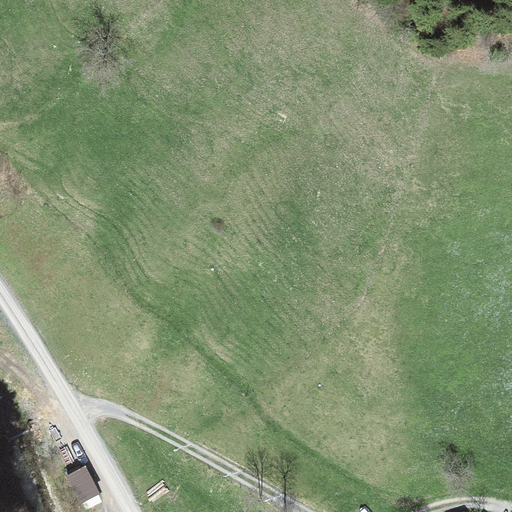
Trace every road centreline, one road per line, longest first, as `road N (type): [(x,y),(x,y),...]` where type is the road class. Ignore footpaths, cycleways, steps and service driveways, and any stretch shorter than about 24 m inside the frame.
road 1 (track): [(68,399),(139,425),(303,511)]
road 2 (unclassified): [(0,292),(130,511)]
